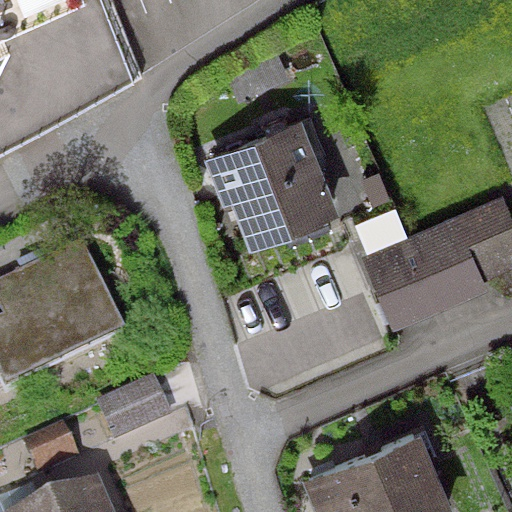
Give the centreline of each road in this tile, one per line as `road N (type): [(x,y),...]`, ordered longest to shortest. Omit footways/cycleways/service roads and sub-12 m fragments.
road 1 (residential): [(243,435),(185,250),(148,172),(123,153),(87,148),(0,183)]
road 2 (residential): [(243,435),(511,323)]
